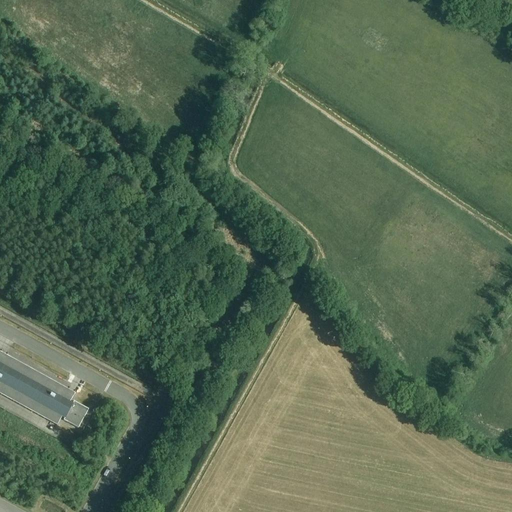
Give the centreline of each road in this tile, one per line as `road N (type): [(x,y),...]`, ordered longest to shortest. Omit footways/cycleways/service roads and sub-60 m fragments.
road 1 (track): [(511,238),(143,0)]
road 2 (track): [(297,306),(324,261),(320,246),(239,175),(235,161),(269,77)]
